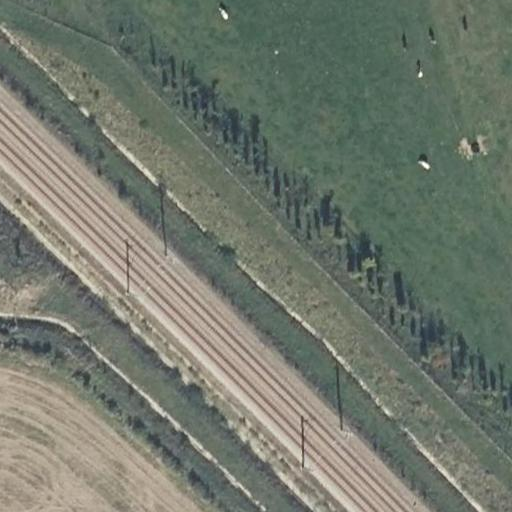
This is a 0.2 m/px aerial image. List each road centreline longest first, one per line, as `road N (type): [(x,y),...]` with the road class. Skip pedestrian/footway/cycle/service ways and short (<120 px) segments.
road 1 (track): [(0,9),(76,45),(131,91),(511,480)]
road 2 (track): [(461,511),(0,47)]
road 3 (track): [(281,511),(60,287)]
